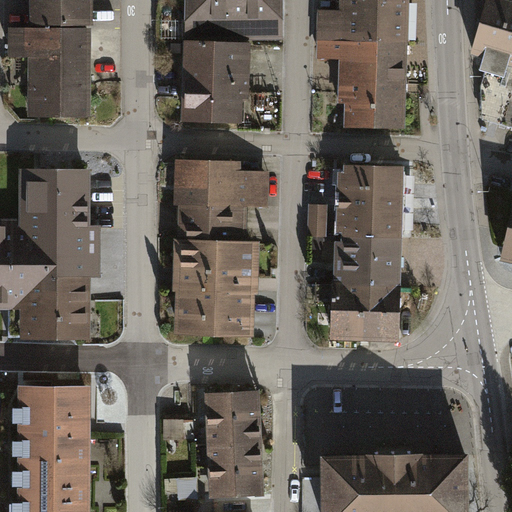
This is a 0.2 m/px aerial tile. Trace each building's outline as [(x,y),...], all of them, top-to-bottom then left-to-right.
[(94,0),(30,0),(30,35),(95,36),(94,0)] [(284,0),(184,0),(184,51),(252,52),(284,52),(284,0)] [(319,17),(319,47),(408,51),(411,0),(340,0),(340,17),(319,17)] [(511,1),(506,0),(491,0),(473,60),(511,71),(511,1)] [(93,126),(95,36),(30,35),(12,34),(11,68),(26,68),(25,125),(93,126)] [(408,51),(319,47),(318,66),(340,67),(339,88),(406,92),(408,51)] [(252,52),(184,51),(183,134),(250,136),(252,52)] [(347,131),(404,134),(406,92),(339,88),(338,107),(348,107),(347,131)] [(179,166),(177,246),(249,249),(250,211),(273,211),(273,177),(244,176),(244,167),(179,166)] [(406,172),(339,170),(337,248),(403,250),(406,172)] [(94,176),(23,176),(23,231),(0,230),(0,313),(23,313),(23,347),(94,346),(93,280),(103,280),(102,232),(94,232),(94,176)] [(330,209),(310,210),(311,255),(331,255),(330,209)] [(511,217),(503,258),(511,260),(511,217)] [(249,249),(177,246),(173,342),(257,345),(260,249),(249,249)] [(403,250),(337,248),(335,281),(403,283),(403,250)] [(403,283),(335,281),(333,345),(401,347),(403,283)] [(20,382),(19,492),(92,493),(93,383),(20,382)] [(262,397),(205,399),(210,504),(267,501),(262,397)] [(466,511),(466,463),(329,466),(330,511),(466,511)] [(19,492),(19,511),(91,511),(92,493),(19,492)]
